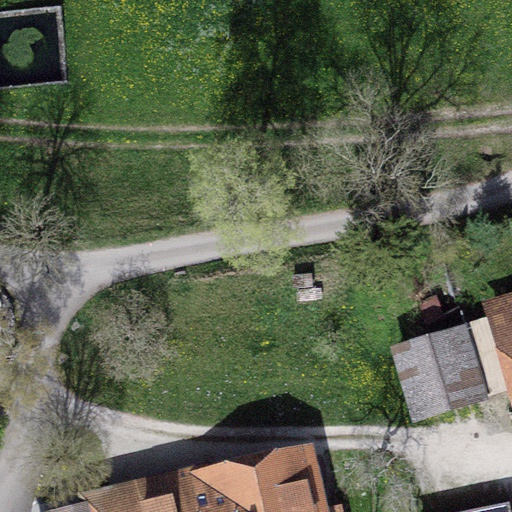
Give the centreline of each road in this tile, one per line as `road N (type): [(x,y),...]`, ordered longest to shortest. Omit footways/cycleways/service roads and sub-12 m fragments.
road 1 (residential): [(0,461),(35,387),(46,314),(41,275),(439,216),(511,194)]
road 2 (unknown): [(475,444),(492,400),(487,285),(511,249)]
